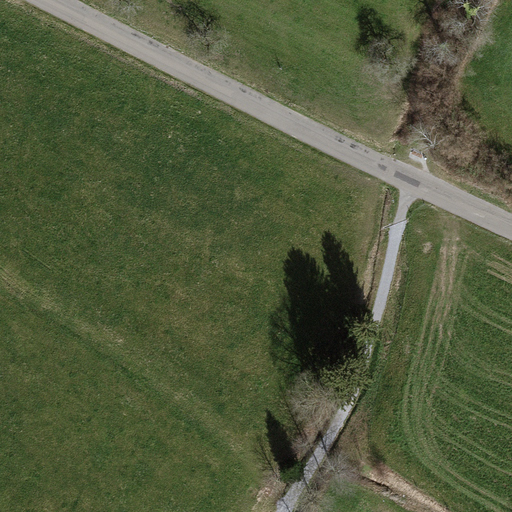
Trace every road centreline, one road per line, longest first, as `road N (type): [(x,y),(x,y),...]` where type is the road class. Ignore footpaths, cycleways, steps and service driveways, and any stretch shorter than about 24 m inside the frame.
road 1 (unclassified): [(42,0),(511,227)]
road 2 (track): [(284,511),(370,355),(412,183)]
